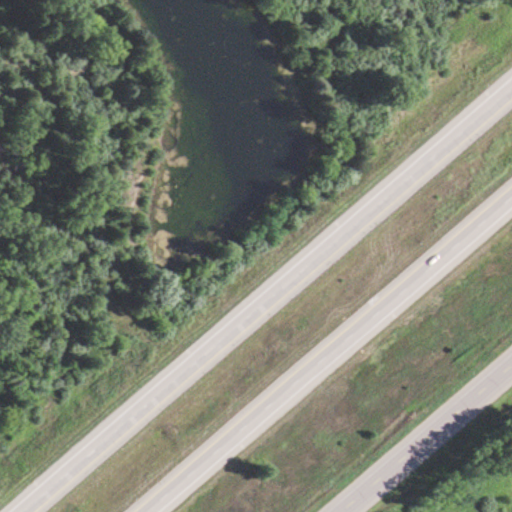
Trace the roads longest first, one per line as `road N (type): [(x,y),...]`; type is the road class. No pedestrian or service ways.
road 1 (motorway): [(511,76),(15,511)]
road 2 (motorway): [(141,511),(511,190)]
road 3 (tertiary): [(336,511),(511,354)]
